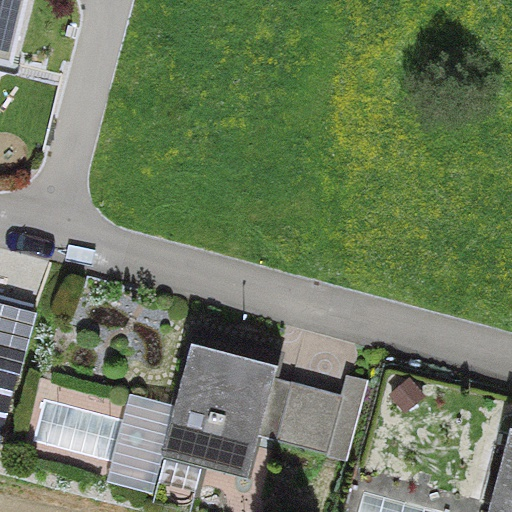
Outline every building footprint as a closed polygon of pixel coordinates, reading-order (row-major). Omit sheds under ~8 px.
[(0,0),(0,60),(13,63),(27,0),(0,0)] [(16,377),(32,315),(0,306),(0,372),(14,376),(16,377)] [(159,456),(243,479),(274,360),(190,337),(159,456)] [(0,408),(5,409),(14,376),(0,372),(0,408)] [(363,385),(343,380),(339,398),(287,384),(272,443),(343,462),(363,385)] [(485,511),(511,511),(511,422),(509,422),(485,511)]
